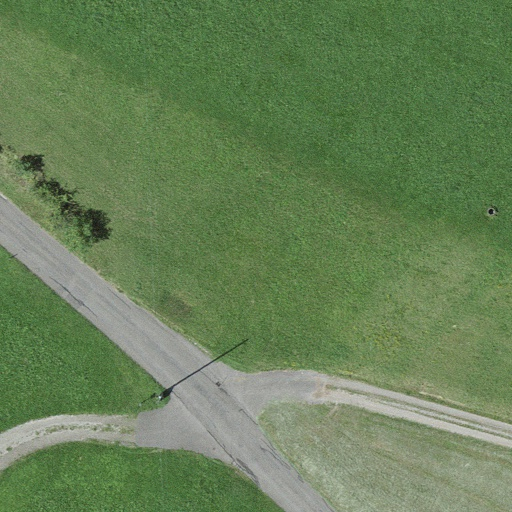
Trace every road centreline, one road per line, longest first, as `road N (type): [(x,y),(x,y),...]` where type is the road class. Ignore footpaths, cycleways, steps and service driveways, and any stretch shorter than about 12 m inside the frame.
road 1 (track): [(0,453),(70,429),(176,425),(275,389),(304,388),(511,438)]
road 2 (tertiary): [(0,223),(176,365),(313,511)]
